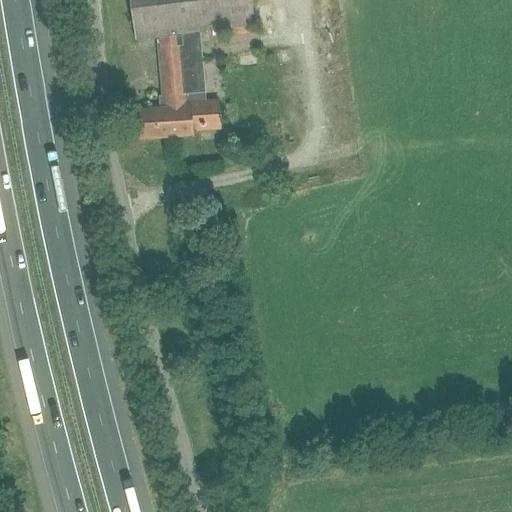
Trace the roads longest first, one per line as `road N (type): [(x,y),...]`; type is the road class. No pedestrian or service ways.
road 1 (motorway): [(125,511),(33,117),(15,0)]
road 2 (unclassified): [(205,511),(135,264),(103,0)]
road 3 (motorway): [(0,204),(72,511)]
